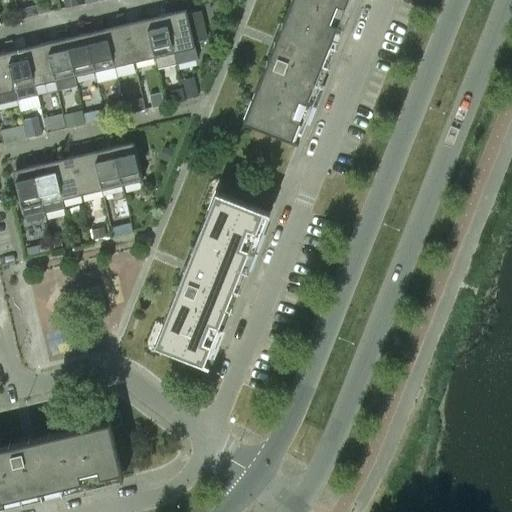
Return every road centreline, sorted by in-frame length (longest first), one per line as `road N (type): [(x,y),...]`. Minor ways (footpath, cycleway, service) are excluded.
road 1 (secondary): [(297,505),(330,445),(511,0)]
road 2 (secondary): [(459,0),(293,412),(257,477)]
road 3 (residential): [(206,444),(386,0)]
road 4 (residential): [(206,444),(127,379),(103,369),(18,390),(0,314)]
road 5 (unclassified): [(106,511),(152,501),(183,478),(206,444)]
